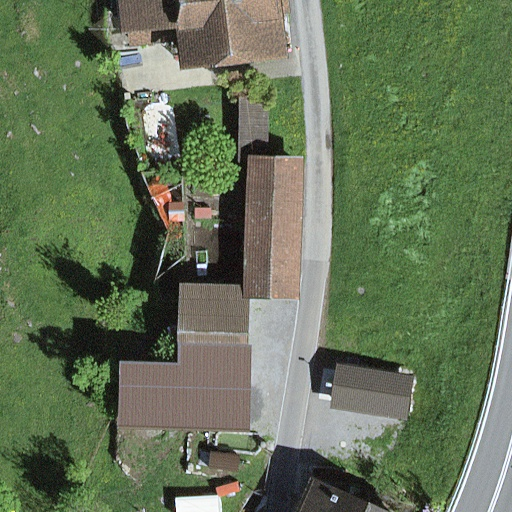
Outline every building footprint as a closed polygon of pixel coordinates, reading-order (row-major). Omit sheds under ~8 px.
[(273,0),(130,0),(135,44),(156,41),(155,29),(192,25),(196,61),(279,51),(275,13),(273,0)] [(273,0),(275,13),(288,11),(286,0),(273,0)] [(246,294),(295,296),(300,166),(255,164),(251,292),(190,290),(187,376),(243,378),(246,294)] [(397,447),(411,377),(350,365),(336,435),(397,447)] [(373,511),(317,486),(305,511),(373,511)]
